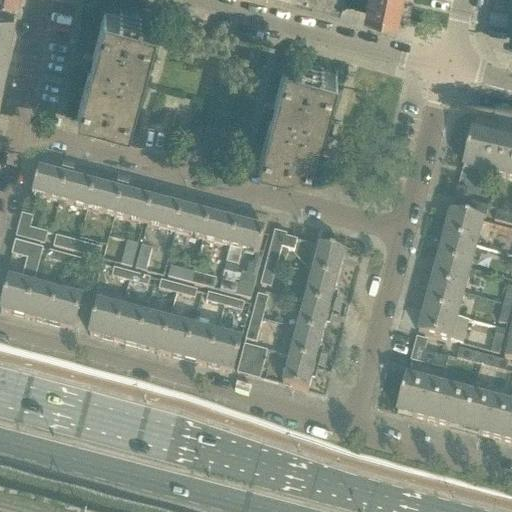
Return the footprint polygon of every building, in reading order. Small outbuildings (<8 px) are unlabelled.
[(339,14),(342,0),(304,0),(304,1),(339,11),(338,14),(339,14)] [(367,0),(364,13),(393,19),(397,0),(399,1),(399,0),(367,0)] [(13,16),(0,13),(0,39),(9,41),(13,16)] [(144,71),(155,27),(104,13),(92,57),(84,55),(81,67),(89,69),(77,113),(129,127),(140,83),(148,85),(151,73),(144,71)] [(0,64),(5,65),(9,41),(0,39),(0,64)] [(325,119),(336,75),(285,62),(274,105),(266,103),(262,114),(271,117),(259,161),(310,175),(321,131),(329,133),(332,121),(325,119)] [(471,136),(463,168),(478,171),(477,176),(487,178),(487,177),(506,181),(506,182),(511,183),(511,145),(505,144),(488,140),(471,136)] [(61,206),(67,181),(39,174),(32,199),(61,206)] [(88,214),(94,188),(67,181),(61,206),(88,214)] [(115,221),(122,196),(94,188),(88,214),(115,221)] [(451,213),(484,222),(487,210),(464,204),(467,193),(457,190),(451,213)] [(182,212),(150,203),(122,196),(115,221),(143,228),(175,237),(182,212)] [(203,244),(209,219),(182,212),(175,237),(203,244)] [(511,229),(511,218),(495,214),(493,224),(511,229)] [(33,220),(23,218),(20,230),(29,232),(33,220)] [(492,229),(450,218),(444,241),(476,250),(485,253),(492,229)] [(203,244),(231,251),(237,226),(209,219),(203,244)] [(226,267),(236,269),(240,254),(258,258),(264,233),(237,226),(231,251),(226,267)] [(17,240),(32,244),(35,233),(29,232),(20,230),(17,240)] [(43,247),(46,236),(35,233),(32,244),(43,247)] [(276,234),(270,255),(281,258),(283,252),(294,255),(297,244),(286,241),(287,237),(276,234)] [(63,254),(65,243),(54,240),(51,251),(63,254)] [(469,274),(476,250),(444,241),(437,265),(469,274)] [(74,257),(77,246),(65,243),(63,254),(74,257)] [(132,260),(135,248),(125,245),(122,257),(132,260)] [(25,322),(34,289),(30,288),(40,252),(16,246),(12,259),(27,263),(21,287),(10,284),(1,315),(25,322)] [(85,260),(88,249),(77,246),(74,257),(85,260)] [(88,249),(85,260),(96,263),(99,252),(88,249)] [(134,273),(144,275),(150,252),(139,249),(134,273)] [(312,278),(337,285),(344,257),(319,250),(315,265),(312,278)] [(65,269),(67,260),(46,254),(44,263),(65,269)] [(267,265),(278,268),(281,258),(270,255),(267,265)] [(122,257),(119,269),(129,271),(132,260),(122,257)] [(82,273),(84,265),(67,260),(65,269),(82,273)] [(278,268),(267,265),(264,277),(275,280),(278,268)] [(463,298),(469,274),(437,265),(431,289),(463,298)] [(177,284),(180,273),(169,270),(166,281),(177,284)] [(130,286),(132,277),(112,272),(109,281),(130,286)] [(189,287),(192,276),(180,273),(177,284),(189,287)] [(214,282),(192,276),(189,287),(211,293),(214,282)] [(250,303),(256,280),(242,276),(236,299),(250,303)] [(148,281),(132,277),(130,286),(145,290),(148,281)] [(275,280),(264,277),(261,288),(272,291),(275,280)] [(330,312),(337,285),(312,278),(305,305),(330,312)] [(177,299),(180,290),(160,284),(157,293),(177,299)] [(49,328),(58,295),(34,289),(25,322),(49,328)] [(457,321),(463,298),(431,289),(424,313),(457,321)] [(196,294),(180,290),(177,299),(193,303),(196,294)] [(511,306),(511,291),(507,290),(502,308),(511,311),(511,306)] [(73,334),(80,308),(82,302),(58,295),(49,328),(73,334)] [(225,311),(227,302),(206,297),(204,305),(225,311)] [(267,312),(270,301),(258,297),(255,309),(267,312)] [(123,313),(114,345),(138,352),(146,320),(149,308),(126,302),(123,313)] [(249,308),(227,302),(225,311),(240,315),(239,318),(245,320),(249,308)] [(322,339),(330,312),(305,305),(304,306),(297,333),(322,339)] [(114,345),(123,313),(99,307),(90,339),(114,345)] [(506,329),(511,311),(502,308),(497,326),(506,329)] [(252,320),(264,323),(267,312),(255,309),(252,320)] [(450,345),(457,321),(424,313),(418,337),(450,345)] [(161,358),(170,326),(146,320),(138,352),(161,358)] [(264,323),(252,320),(249,331),(260,334),(264,323)] [(185,364),(193,332),(170,326),(161,358),(185,364)] [(260,334),(249,331),(246,343),(257,346),(260,334)] [(209,371),(217,339),(193,332),(185,364),(209,371)] [(315,366),(322,339),(297,333),(290,360),(315,366)] [(493,338),(488,356),(497,358),(502,340),(493,338)] [(232,377),(239,350),(241,345),(217,339),(209,371),(232,377)] [(414,353),(424,355),(427,344),(417,342),(414,353)] [(249,379),(253,365),(256,351),(245,348),(237,376),(249,379)] [(264,368),(268,354),(256,351),(253,365),(264,368)] [(467,366),(470,356),(458,352),(455,362),(467,366)] [(411,364),(421,367),(424,355),(414,353),(411,364)] [(480,369),(483,359),(470,356),(467,366),(480,369)] [(483,359),(480,369),(491,372),(494,362),(483,359)] [(308,395),(315,366),(290,360),(283,388),(308,395)] [(491,372),(503,376),(506,365),(494,362),(491,372)] [(260,382),(264,368),(253,365),(249,379),(260,382)] [(511,409),(407,381),(397,417),(398,417),(399,416),(413,419),(412,421),(449,431),(450,429),(479,437),(478,438),(511,447),(511,409)] [(116,428),(116,449),(125,449),(125,428),(116,428)]
